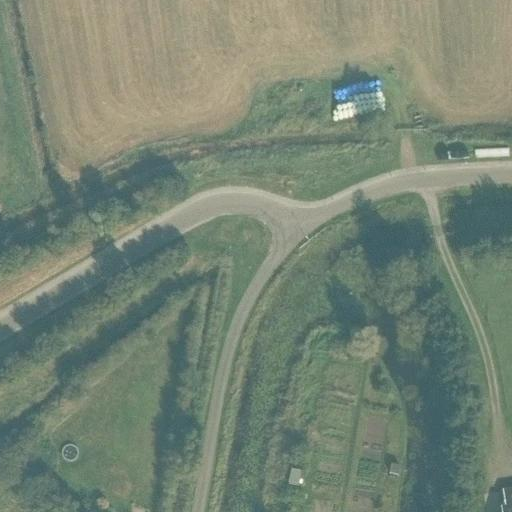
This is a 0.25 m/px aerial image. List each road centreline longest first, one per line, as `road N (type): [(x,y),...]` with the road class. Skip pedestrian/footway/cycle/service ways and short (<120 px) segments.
road 1 (unclassified): [(0,328),(214,204),(259,204),(303,221)]
road 2 (unclassified): [(197,511),(229,349),(257,282),(303,221)]
road 3 (unclassified): [(303,221),(382,186),(511,175)]
